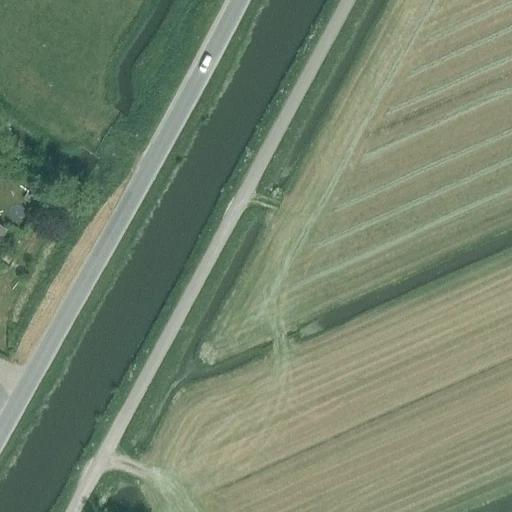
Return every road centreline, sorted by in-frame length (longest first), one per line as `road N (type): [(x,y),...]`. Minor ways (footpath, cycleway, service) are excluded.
road 1 (unclassified): [(76,511),(349,0)]
road 2 (tertiary): [(0,459),(238,0)]
road 3 (track): [(497,212),(338,232),(269,218),(242,202)]
